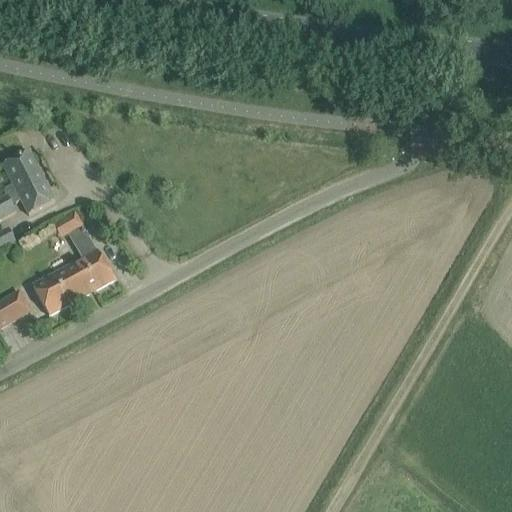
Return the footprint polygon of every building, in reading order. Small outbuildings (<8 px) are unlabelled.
[(3,167),(13,186),(3,192),(6,197),(0,200),(0,223),(16,216),(12,206),(21,202),(29,216),(54,203),(29,154),(3,167)] [(78,214),(60,224),(65,233),(83,223),(78,214)] [(0,253),(15,245),(8,230),(0,234),(0,253)] [(115,282),(105,264),(99,253),(33,289),(49,317),(115,282)] [(19,296),(0,306),(0,329),(29,313),(19,296)]
